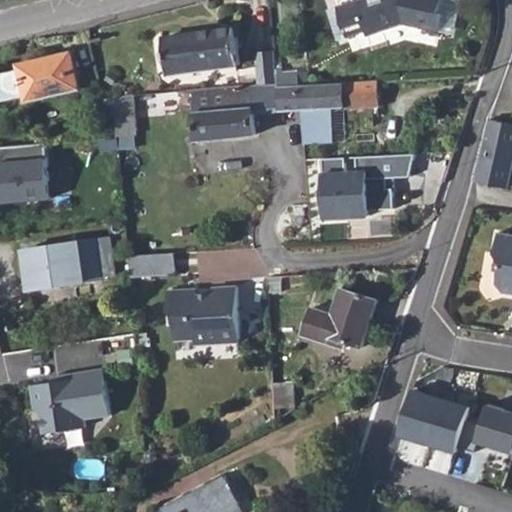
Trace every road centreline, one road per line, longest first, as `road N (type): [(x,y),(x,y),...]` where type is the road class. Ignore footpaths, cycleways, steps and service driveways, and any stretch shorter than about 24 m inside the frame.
road 1 (residential): [(408,338),(508,31),(508,0)]
road 2 (residential): [(366,475),(408,338)]
road 3 (residential): [(366,475),(497,511)]
road 4 (residential): [(0,26),(124,0)]
